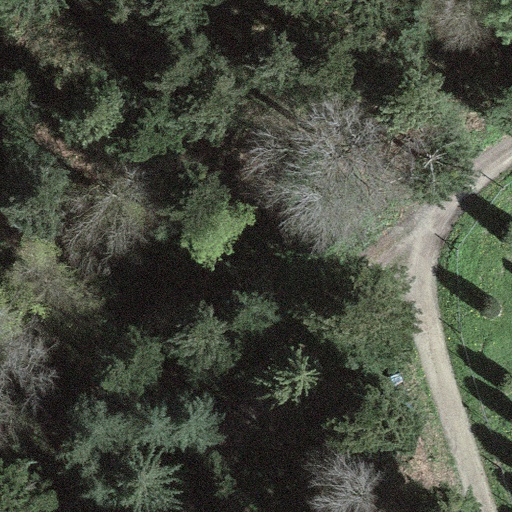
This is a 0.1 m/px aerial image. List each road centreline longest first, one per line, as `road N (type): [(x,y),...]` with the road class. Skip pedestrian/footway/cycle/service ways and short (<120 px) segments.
road 1 (track): [(511,168),(426,223),(182,511)]
road 2 (track): [(475,511),(427,336),(426,223)]
